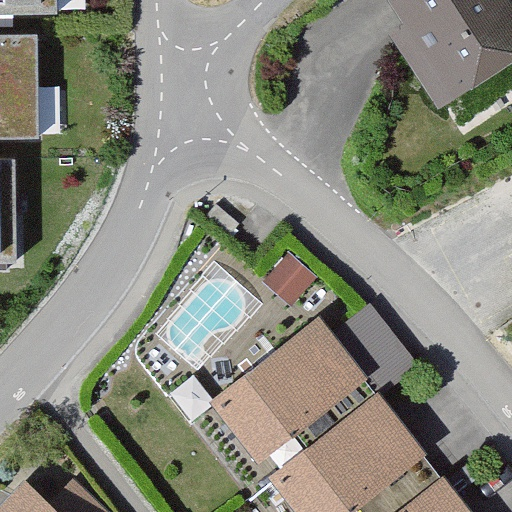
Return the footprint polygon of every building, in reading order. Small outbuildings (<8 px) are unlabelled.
[(56,0),(0,0),(0,20),(57,20),(56,0)] [(402,41),(439,104),(511,61),(511,21),(499,0),(392,0),(391,1),(411,35),(402,41)] [(38,40),(0,40),(0,144),(39,144),(38,40)] [(16,165),(0,165),(0,269),(18,269),(16,165)] [(240,225),(218,207),(208,218),(230,237),(240,225)] [(268,281),(266,284),(293,308),(318,279),(291,255),(268,281)] [(358,314),(327,338),(365,385),(379,403),(420,370),(369,306),(365,308),(358,314)] [(327,338),(323,328),(214,410),(257,466),(365,385),(327,338)] [(357,511),(423,460),(379,403),(274,484),(296,511),(357,511)] [(25,492),(4,511),(102,511),(71,483),(45,510),(25,492)] [(462,511),(444,487),(411,511),(462,511)]
